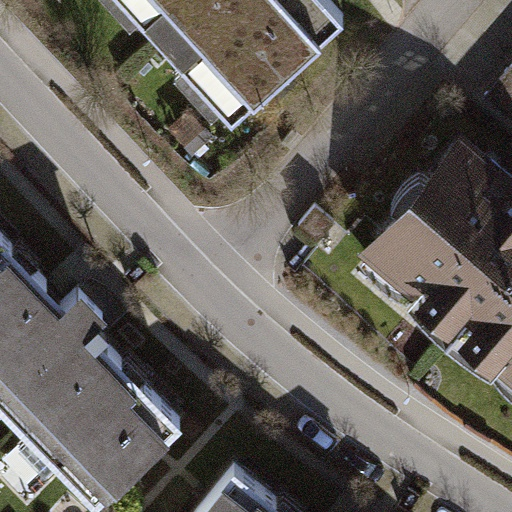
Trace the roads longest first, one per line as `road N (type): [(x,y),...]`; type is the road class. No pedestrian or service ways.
road 1 (residential): [(203,287),(456,0)]
road 2 (residential): [(501,511),(345,408),(203,287)]
road 3 (residential): [(203,287),(0,70)]
